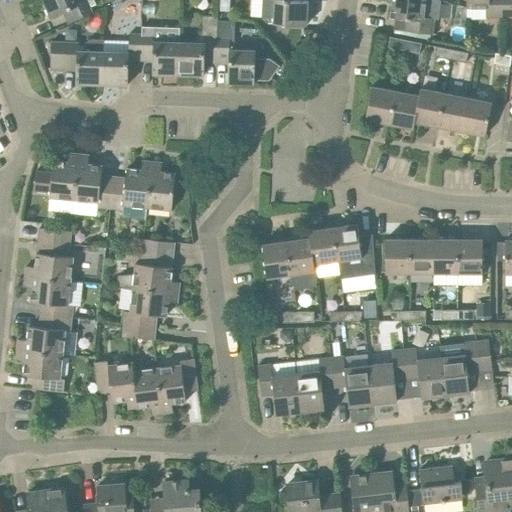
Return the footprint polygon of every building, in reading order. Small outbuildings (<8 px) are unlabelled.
[(81,3),(79,0),(43,0),(51,17),(63,12),(68,22),(92,11),(87,1),(81,3)] [(219,0),(219,11),(229,12),(229,0),(219,0)] [(262,0),(261,17),(267,23),(306,26),(307,0),(262,0)] [(382,0),(392,1),(391,17),(405,19),(404,31),(432,34),(433,20),(439,20),(441,0),(437,0),(382,0)] [(466,0),(467,5),(485,5),(485,18),(501,18),(501,0),(466,0)] [(511,17),(511,0),(501,0),(501,18),(511,17)] [(217,37),(218,17),(202,16),(201,34),(195,40),(195,42),(179,42),(178,75),(204,75),(205,63),(216,63),(217,37)] [(140,60),(141,34),(129,33),(129,53),(103,51),(102,84),(128,85),(128,60),(140,60)] [(154,35),(141,34),(140,60),(153,61),(153,74),(178,75),(179,42),(153,41),(154,35)] [(255,83),(255,81),(268,81),(279,67),(269,60),(255,59),(256,50),(230,50),(230,37),(217,37),(216,63),(229,64),(228,82),(255,83)] [(388,47),(404,50),(406,40),(390,37),(388,47)] [(76,83),(102,84),(103,51),(103,40),(90,39),(87,41),(85,43),(85,45),(84,50),(77,49),(77,43),(63,43),(51,43),(50,69),(64,70),(77,70),(76,83)] [(406,40),(404,50),(419,54),(421,44),(414,42),(406,40)] [(451,60),(453,50),(436,47),(435,57),(451,60)] [(468,53),(453,50),(451,60),(466,63),(468,53)] [(508,76),(511,57),(495,54),(493,73),(508,76)] [(365,119),(389,124),(396,91),(372,86),(365,119)] [(414,121),(415,121),(438,126),(444,94),(421,89),(419,95),(414,121)] [(419,95),(396,91),(389,124),(413,129),(415,121),(414,121),(419,95)] [(468,98),(444,94),(438,126),(461,131),(468,98)] [(492,103),(468,98),(461,131),(485,136),(492,103)] [(74,199),(79,154),(69,153),(68,162),(53,161),(49,197),(74,199)] [(109,209),(113,177),(103,176),(103,166),(88,164),(89,155),(79,154),(74,199),(98,202),(98,207),(109,209)] [(129,179),(113,177),(109,209),(122,210),(122,217),(145,219),(147,207),(146,207),(152,162),(142,161),(142,168),(130,167),(129,179)] [(146,207),(147,207),(172,210),(176,173),(161,172),(162,163),(152,162),(146,207)] [(337,261),(340,279),(378,274),(373,234),(371,235),(371,236),(359,237),(357,224),(333,228),(337,261)] [(40,228),(38,240),(69,244),(70,232),(40,228)] [(314,264),(337,261),(333,228),(309,231),(310,238),(314,264)] [(316,283),(314,264),(310,238),(286,241),(291,274),(292,286),(316,283)] [(141,252),(173,255),(175,242),(142,239),(141,252)] [(385,273),(410,273),(410,239),(386,239),(385,273)] [(410,273),(434,274),(434,239),(410,239),(410,273)] [(434,274),(458,274),(458,240),(434,239),(434,274)] [(25,277),(70,282),(73,257),(68,256),(69,244),(38,240),(35,267),(26,266),(25,277)] [(483,240),(458,240),(458,274),(482,274),(483,240)] [(262,245),(267,278),(291,274),(286,241),(262,245)] [(132,288),(178,292),(179,283),(170,282),(173,255),(141,252),(139,265),(134,264),(133,274),(118,276),(117,286),(132,288)] [(68,305),(70,282),(25,277),(24,286),(33,287),(31,302),(42,303),(40,316),(71,319),(73,306),(68,305)] [(102,297),(108,298),(113,295),(114,288),(103,287),(102,297)] [(123,324),(155,328),(157,309),(167,311),(169,301),(176,302),(178,292),(132,288),(129,313),(125,312),(123,324)] [(363,319),(377,318),(376,300),(362,300),(363,319)] [(477,320),(491,319),(490,302),(477,302),(477,310),(477,320)] [(458,320),(458,310),(434,311),(434,320),(441,320),(458,320)] [(477,320),(477,310),(458,310),(458,320),(477,320)] [(410,321),(410,311),(394,311),(394,321),(410,321)] [(425,311),(410,311),(410,321),(425,321),(425,311)] [(346,322),(344,312),(329,312),(330,321),(346,322)] [(361,312),(344,312),(346,322),(362,322),(361,312)] [(297,323),(296,313),(282,313),(281,323),(297,323)] [(313,313),(296,313),(297,323),(314,322),(313,313)] [(17,350),(62,355),(65,330),(70,331),(71,319),(40,316),(39,327),(29,326),(27,340),(18,339),(17,350)] [(155,328),(123,324),(122,337),(154,340),(155,328)] [(280,332),(280,339),(284,343),(291,343),(290,332),(280,332)] [(489,340),(476,342),(480,371),(492,370),(489,340)] [(468,373),(480,371),(476,342),(464,343),(465,355),(442,358),(445,395),(470,392),(468,373)] [(417,348),(404,349),(407,379),(419,378),(422,398),(445,395),(442,358),(418,360),(417,348)] [(369,365),(373,403),(397,401),(395,381),(407,379),(404,349),(392,350),(393,362),(369,365)] [(62,355),(17,350),(16,360),(25,360),(24,375),(33,376),(32,388),(64,392),(65,379),(60,378),(62,355)] [(344,356),(331,358),(334,388),(347,386),(349,406),(373,403),(369,365),(345,367),(344,356)] [(322,389),(334,388),(331,358),(319,359),(321,371),(296,374),(300,412),(325,409),(322,389)] [(157,368),(163,413),(173,412),(172,403),(186,401),(185,391),(197,390),(193,359),(180,361),(181,365),(157,368)] [(128,409),(137,408),(132,372),(133,372),(132,362),(107,366),(107,361),(95,362),(99,394),(111,392),(112,402),(126,400),(128,409)] [(300,412),(296,374),(272,376),(271,365),(258,366),(261,396),(274,394),(276,414),(300,412)] [(132,372),(137,408),(152,405),(153,415),(163,413),(157,368),(133,372),(132,372)] [(478,511),(491,511),(491,510),(511,507),(511,459),(484,463),(486,477),(475,478),(478,511)] [(407,491),(409,511),(424,511),(424,503),(463,498),(461,482),(455,483),(452,466),(419,470),(422,489),(407,491)] [(409,511),(407,491),(407,485),(393,486),(392,472),(351,477),(355,511),(357,511),(382,509),(381,511),(409,511)] [(189,490),(188,480),(164,482),(166,506),(151,507),(151,511),(200,511),(199,489),(189,490)] [(290,511),(341,511),(339,494),(326,496),(326,499),(319,499),(317,481),(287,485),(290,511)] [(133,511),(133,498),(126,499),(124,483),(98,485),(99,503),(83,504),(83,511),(133,511)] [(462,485),(463,494),(471,493),(470,484),(462,485)] [(66,511),(63,488),(28,493),(30,511),(66,511)]
